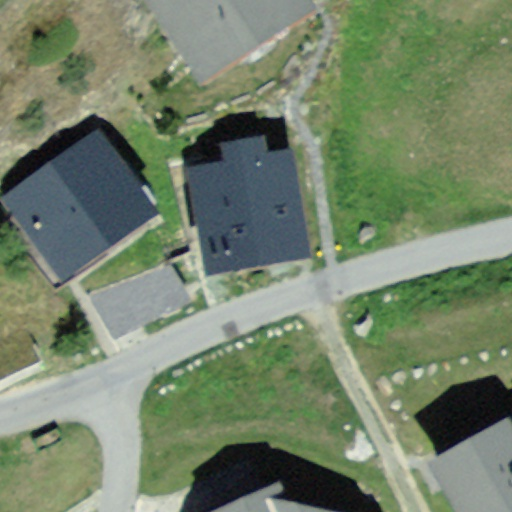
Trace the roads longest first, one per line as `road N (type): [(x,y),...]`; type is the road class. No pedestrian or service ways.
road 1 (residential): [(511,229),(304,291),(88,382)]
road 2 (residential): [(88,382),(119,430),(111,511)]
